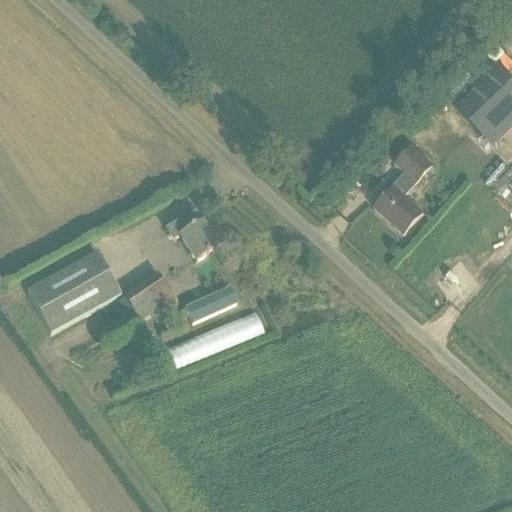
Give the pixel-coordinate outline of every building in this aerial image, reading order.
[(478,55),(442,95),(474,124),(510,84),(478,55)] [(478,143),(455,168),(474,185),(497,160),(478,143)] [(374,213),(403,240),(424,217),(406,201),(433,171),(412,151),(396,169),(406,178),(374,213)] [(196,265),(200,263),(218,253),(195,214),(178,224),(166,231),(172,242),(180,237),(196,265)] [(26,295),(50,339),(120,300),(95,257),(26,295)] [(133,317),(138,325),(173,303),(156,277),(120,299),(122,301),(117,305),(128,321),(133,317)] [(192,328),(236,308),(228,292),(184,312),(192,328)] [(177,353),(186,375),(272,341),(263,319),(177,353)]
